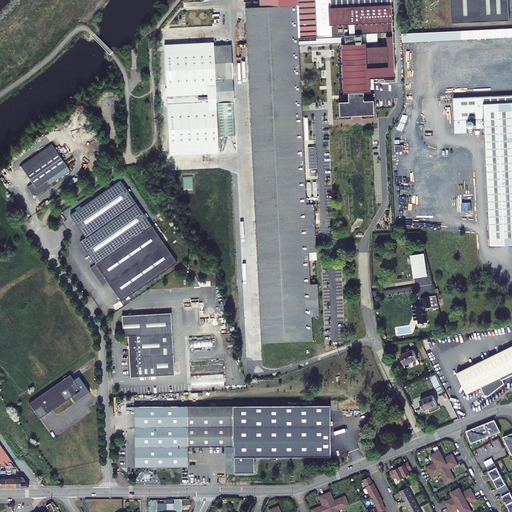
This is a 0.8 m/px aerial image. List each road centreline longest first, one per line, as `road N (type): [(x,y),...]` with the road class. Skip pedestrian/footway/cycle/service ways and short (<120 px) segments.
road 1 (residential): [(110,492),(100,335),(52,253)]
road 2 (residential): [(420,441),(372,330),(362,248)]
road 3 (unknown): [(329,122),(339,171),(359,176),(357,121)]
